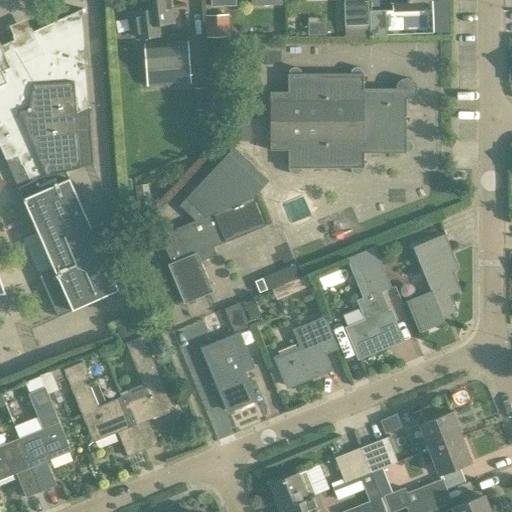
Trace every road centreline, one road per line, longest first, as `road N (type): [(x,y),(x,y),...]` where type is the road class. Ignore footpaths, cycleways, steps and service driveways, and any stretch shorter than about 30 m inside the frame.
road 1 (residential): [(218,459),(491,346)]
road 2 (residential): [(491,346),(490,119)]
road 3 (residential): [(91,511),(218,459)]
